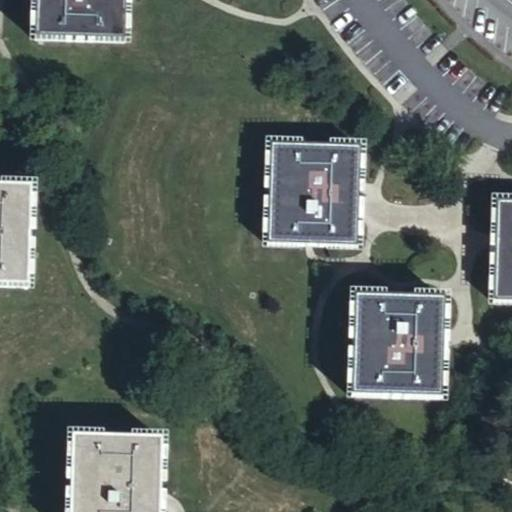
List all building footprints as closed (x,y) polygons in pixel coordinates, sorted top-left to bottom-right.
[(44,0),(44,36),(130,37),(130,0),(44,0)] [(274,145),(269,244),(358,249),(363,149),(274,145)] [(0,279),(40,280),(41,179),(0,178),(0,279)] [(511,203),(493,202),(489,301),(511,302),(511,203)] [(359,297),(356,395),(444,398),(447,299),(359,297)] [(73,438),(70,511),(160,511),(160,501),(162,439),(73,438)]
